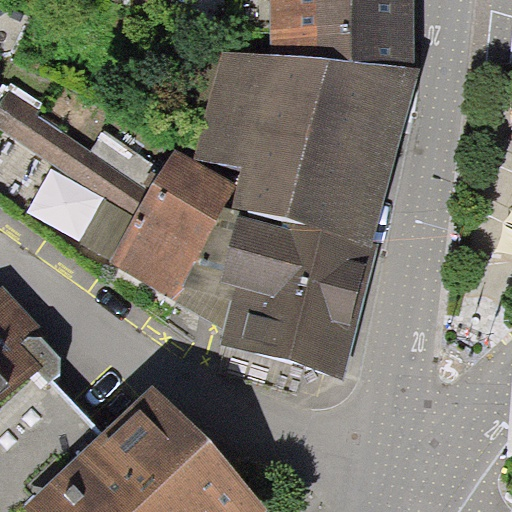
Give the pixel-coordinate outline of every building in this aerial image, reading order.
[(260,0),(262,65),(409,81),(403,0),(260,0)] [(237,176),(227,222),(367,255),(409,81),(262,65),(217,59),(191,158),(237,176)] [(0,106),(0,129),(137,206),(109,256),(164,287),(226,177),(191,158),(167,144),(151,174),(7,94),(0,106)] [(367,255),(227,222),(211,290),(232,294),(217,354),(336,382),(367,255)] [(0,511),(29,511),(107,441),(55,387),(64,379),(63,370),(62,365),(42,344),(28,342),(30,331),(36,323),(5,289),(0,294),(0,511)] [(265,511),(158,394),(107,441),(29,511),(265,511)]
